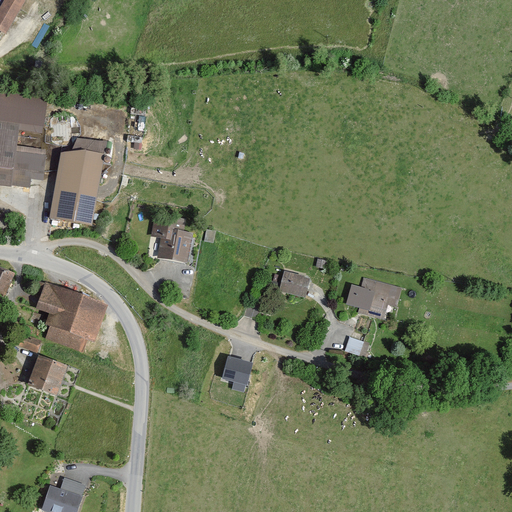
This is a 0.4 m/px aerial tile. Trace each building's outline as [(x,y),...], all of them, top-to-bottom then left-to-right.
[(0,30),(10,36),(29,0),(7,0),(0,13),(0,30)] [(19,154),(22,133),(46,137),(51,98),(0,91),(0,186),(13,188),(13,186),(32,188),(33,180),(46,182),(49,158),(19,154)] [(51,220),(96,228),(108,156),(89,153),(64,155),(51,220)] [(198,235),(187,233),(189,220),(157,215),(153,239),(164,241),(161,260),(194,265),(198,235)] [(208,230),(207,243),(218,245),(220,231),(208,230)] [(17,274),(0,266),(0,296),(6,300),(17,274)] [(283,292),(309,299),(314,279),(289,272),(283,292)] [(398,307),(403,290),(365,279),(363,287),(354,286),(352,306),(362,310),(361,313),(386,321),(391,305),(398,307)] [(98,345),(113,308),(48,283),(38,311),(52,316),(48,326),(52,327),(47,339),(85,355),(91,342),(98,345)] [(266,303),(251,299),(246,316),(261,321),(266,303)] [(363,357),(368,342),(351,337),(346,352),(363,357)] [(44,347),(35,344),(32,353),(41,356),(44,347)] [(61,398),(71,368),(42,357),(31,387),(61,398)] [(253,363),(228,357),(223,379),(234,382),(232,389),(244,392),(246,385),(248,386),(253,363)] [(88,486),(66,479),(62,491),(84,498),(88,486)] [(44,511),(80,511),(85,498),(84,498),(62,491),(53,488),(44,511)]
